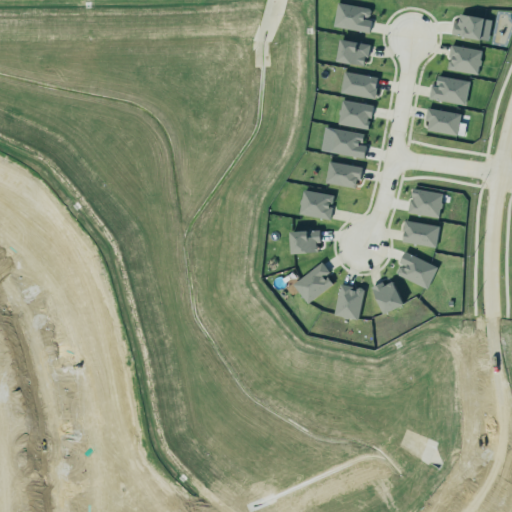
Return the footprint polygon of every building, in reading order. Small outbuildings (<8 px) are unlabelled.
[(368,32),(370,19),(367,18),(369,9),(337,2),(333,24),(368,32)] [(451,35),(488,40),(491,19),(459,14),(458,22),(454,21),(451,35)] [(334,61),(365,68),(369,56),(371,43),(338,36),(334,61)] [(477,75),(482,50),(452,44),(447,69),(477,75)] [(378,76),(343,72),(341,94),(375,97),(378,76)] [(427,97),(463,103),(467,79),(436,74),(434,85),(429,84),(427,97)] [(368,129),(373,105),(342,99),(338,123),(368,129)] [(426,106),(459,111),(455,134),(426,128),(427,120),(424,119),(426,106)] [(332,128),(365,133),(363,145),(366,146),(364,158),(328,152),(332,128)] [(361,168),(330,160),(325,182),(356,189),(361,168)] [(408,213),(439,218),(443,193),(412,188),(408,213)] [(333,195),(303,189),(298,213),(330,220),(332,206),(331,206),(333,195)] [(401,241),(435,248),(440,226),(405,220),(401,241)] [(291,253),(319,252),(319,230),(290,231),(291,253)] [(427,289),(437,267),(404,251),(399,263),(401,265),(397,274),(427,289)] [(333,284),(326,275),(330,272),(322,262),(292,284),(307,304),(333,284)] [(384,314),(404,304),(392,279),(372,289),(384,314)] [(365,289),(354,286),(354,287),(341,284),(333,314),(357,320),(365,289)]
